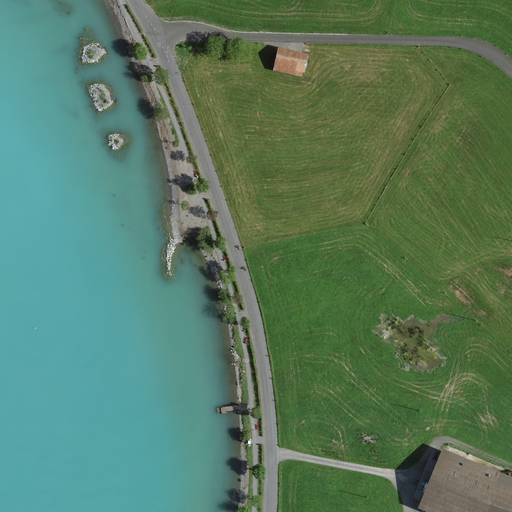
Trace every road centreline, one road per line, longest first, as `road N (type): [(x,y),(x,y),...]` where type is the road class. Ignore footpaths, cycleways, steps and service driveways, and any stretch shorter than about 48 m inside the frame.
road 1 (unclassified): [(158,38),(255,322),(269,412),(269,511)]
road 2 (unclassified): [(511,71),(491,52),(437,40),(158,38)]
